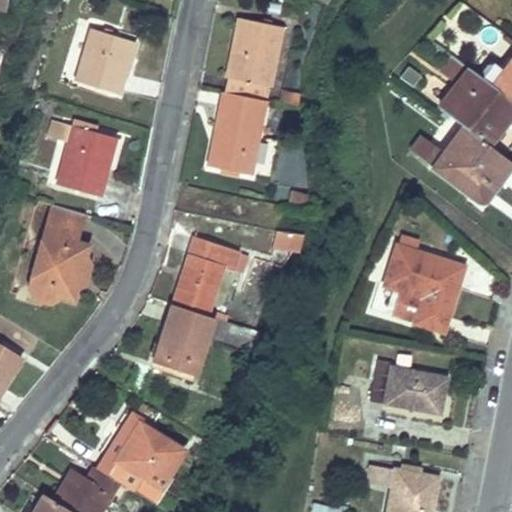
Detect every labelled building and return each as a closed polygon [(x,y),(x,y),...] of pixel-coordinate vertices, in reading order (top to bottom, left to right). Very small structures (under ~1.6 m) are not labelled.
[(239,18),(224,92),(264,99),(266,100),(281,26),(239,18)] [(93,28),(76,81),(116,93),(133,41),(93,28)] [(457,84),(439,108),(463,126),(487,143),(504,124),(500,121),(511,103),(511,100),(491,84),(441,47),(429,64),(457,84)] [(511,57),(491,84),(511,100),(511,57)] [(224,92),(210,166),(249,174),(264,99),(224,92)] [(52,119),(47,136),(68,142),(73,125),(52,119)] [(68,142),(56,183),(97,194),(114,136),(73,125),(68,142)] [(444,152),(433,167),(477,200),(489,184),(494,187),(511,162),(487,143),(463,126),(444,152)] [(423,136),(411,150),(433,167),(444,152),(423,136)] [(299,185),(302,146),(277,145),(274,184),(299,185)] [(32,272),(28,287),(35,299),(48,303),(61,296),(73,300),(78,288),(74,282),(81,278),(87,278),(88,272),(86,269),(84,268),(81,261),(85,259),(89,245),(77,241),(73,236),(78,234),(84,214),(50,204),(45,222),(49,229),(43,232),(39,246),(42,251),(37,270),(32,272)] [(279,231),(273,246),(295,249),(304,234),(279,231)] [(194,237),(173,304),(206,313),(222,266),(234,269),(239,251),(194,237)] [(396,246),(383,284),(398,289),(391,312),(415,320),(414,322),(443,331),(457,287),(448,284),(454,263),(396,246)] [(235,319),(261,324),(273,266),(256,262),(251,287),(241,285),(235,319)] [(454,263),(448,284),(457,287),(463,266),(454,263)] [(173,304),(155,362),(194,375),(208,334),(212,316),(206,313),(173,304)] [(212,316),(208,334),(224,339),(229,321),(212,316)] [(0,344),(0,390),(21,357),(0,344)] [(378,360),(370,400),(439,412),(447,378),(390,367),(393,362),(378,360)] [(131,411),(116,435),(126,442),(137,421),(140,423),(143,418),(131,411)] [(116,435),(96,467),(118,481),(151,501),(184,450),(140,423),(137,421),(126,442),(116,435)] [(63,483),(53,499),(73,511),(99,511),(118,481),(96,467),(94,466),(86,479),(74,473),(67,485),(63,483)] [(71,470),(63,483),(67,485),(74,473),(71,470)] [(395,470),(386,511),(430,511),(436,478),(395,470)] [(43,494),(33,511),(73,511),(53,499),(43,494)]
